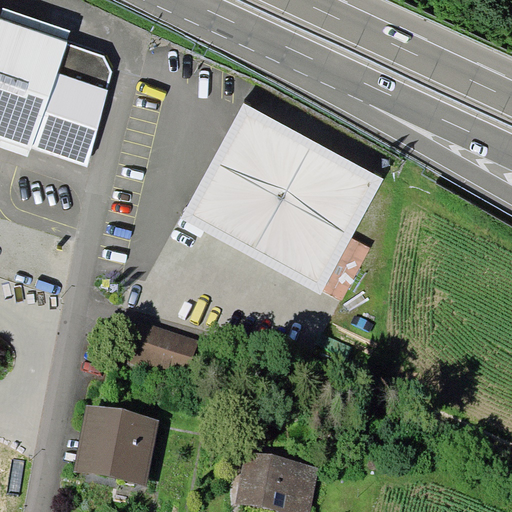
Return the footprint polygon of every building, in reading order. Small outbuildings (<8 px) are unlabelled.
[(69,41),(0,18),(0,139),(31,150),(32,148),(87,167),(108,89),(107,89),(112,72),(105,56),(68,43),(69,41)] [(384,178),(244,103),(181,219),(321,294),(322,290),(342,301),(371,248),(351,238),(384,178)] [(202,341),(141,323),(129,360),(190,378),(202,341)] [(158,417),(86,404),(74,469),(146,482),(158,417)] [(311,511),(320,466),(246,453),(237,505),(275,511),(311,511)]
